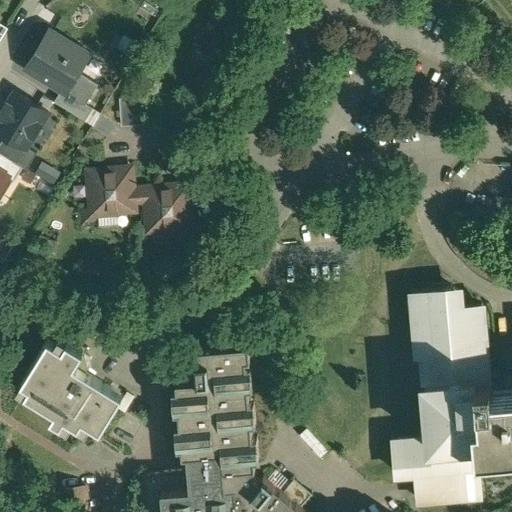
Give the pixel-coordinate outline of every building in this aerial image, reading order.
[(52,29),(29,67),(64,89),(68,91),(81,71),(92,52),(80,45),(79,46),(52,29)] [(68,91),(64,89),(57,100),(83,117),(91,105),(87,102),(100,82),(81,71),(68,91)] [(0,112),(2,114),(0,116),(0,129),(6,133),(27,145),(27,144),(48,109),(16,90),(9,102),(7,101),(0,112)] [(144,95),(121,96),(123,124),(146,123),(144,95)] [(37,150),(27,144),(27,145),(6,133),(0,143),(0,150),(24,165),(27,167),(37,150)] [(0,167),(10,173),(9,175),(16,179),(24,165),(0,150),(0,167)] [(58,181),(64,169),(46,159),(39,170),(58,181)] [(132,165),(89,169),(93,211),(135,208),(134,199),(134,188),(132,165)] [(0,188),(9,175),(10,173),(0,167),(0,188)] [(188,182),(145,185),(146,187),(146,198),(149,228),(192,224),(188,182)] [(146,198),(146,187),(134,188),(134,199),(146,198)] [(511,389),(494,391),(493,378),(486,379),(484,362),(488,361),(483,303),(462,305),(461,294),(460,292),(456,288),(454,287),(414,290),(419,352),(424,352),(431,435),(394,438),(397,471),(417,469),(419,497),(482,492),(478,453),(482,453),(482,452),(511,449),(511,389)] [(82,418),(101,429),(123,393),(85,370),(88,366),(85,354),(81,352),(83,349),(67,339),(63,346),(48,337),(22,381),(29,385),(25,392),(55,410),(51,416),(62,423),(66,417),(78,424),(82,418)] [(312,511),(265,472),(262,477),(256,472),(255,465),(257,465),(256,455),(254,455),(252,435),(255,435),(253,419),(251,419),(249,400),(252,399),(251,390),(246,390),(245,379),(250,379),(249,368),(244,368),(243,357),(252,356),(251,341),(196,345),(199,376),(178,378),(179,387),(181,387),(183,407),(180,407),(182,423),(184,423),(186,442),(183,443),(184,452),(189,452),(190,467),(144,471),(145,489),(136,490),(138,511),(312,511)] [(87,485),(63,487),(66,511),(90,509),(87,485)]
